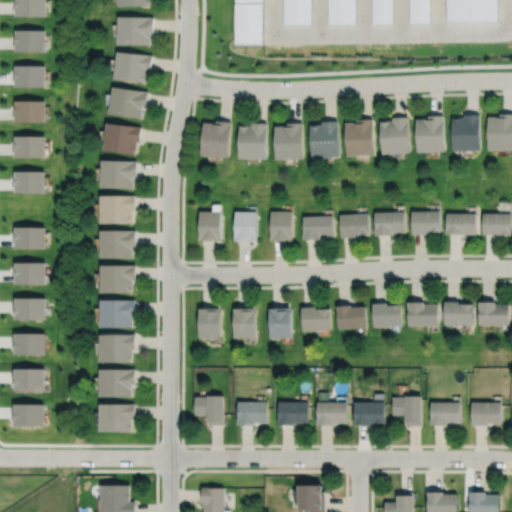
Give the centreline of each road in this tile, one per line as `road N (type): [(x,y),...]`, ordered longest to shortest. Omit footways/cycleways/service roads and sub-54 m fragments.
road 1 (residential): [(188,0),(170,182),(169,511)]
road 2 (residential): [(169,274),(511,267)]
road 3 (residential): [(511,459),(169,457)]
road 4 (residential): [(511,79),(296,89),(184,82)]
road 5 (residential): [(0,457),(169,457)]
